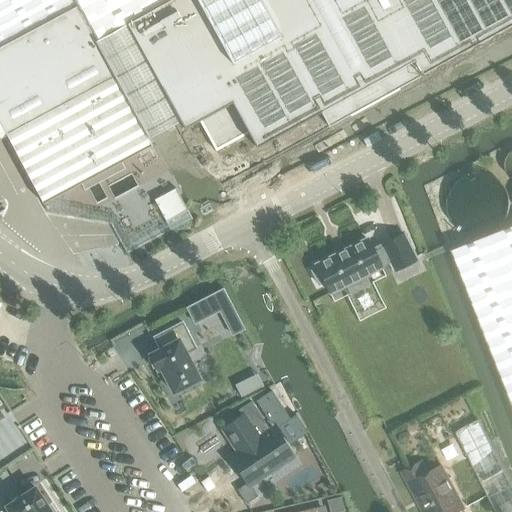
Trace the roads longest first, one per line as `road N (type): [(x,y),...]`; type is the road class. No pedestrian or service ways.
road 1 (unclassified): [(395,511),(245,222)]
road 2 (tertiary): [(511,84),(245,222)]
road 3 (tertiary): [(245,222),(124,283),(53,285),(0,251)]
road 4 (unknown): [(182,511),(89,361),(67,346)]
road 5 (unknown): [(54,345),(48,370),(125,511)]
